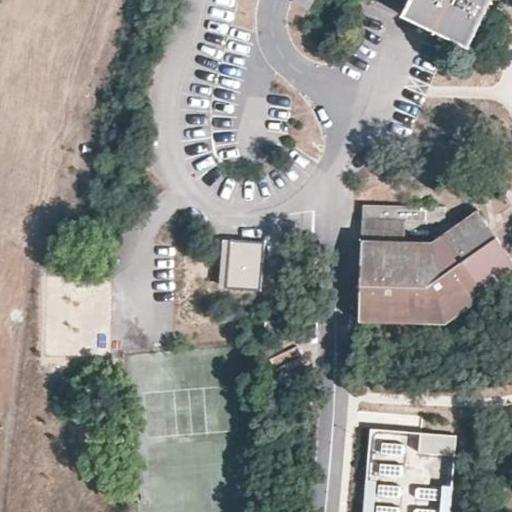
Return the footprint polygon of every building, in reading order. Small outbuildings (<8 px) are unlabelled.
[(406,0),(401,13),(455,38),(469,45),(490,0),(406,0)] [(443,205),(360,203),(360,216),(442,219),(443,205)] [(430,240),(360,238),(358,319),(444,322),(511,272),(511,261),(475,208),(430,240)] [(263,242),(223,239),(220,286),(260,289),(263,242)] [(113,272),(48,275),(45,366),(114,366),(113,272)] [(449,511),(455,433),(372,425),(364,511),(449,511)]
